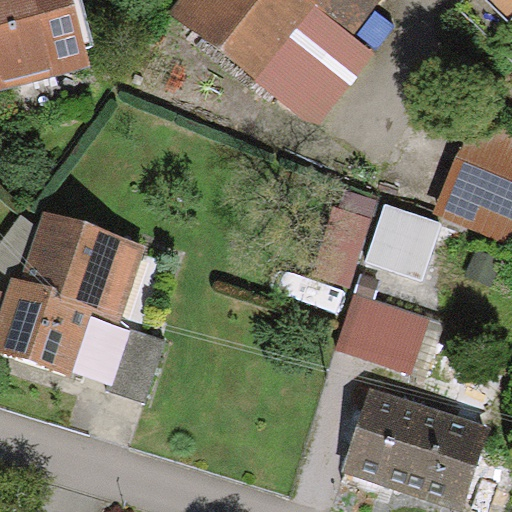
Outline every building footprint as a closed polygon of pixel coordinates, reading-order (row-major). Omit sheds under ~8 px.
[(65,0),(0,0),(0,65),(77,47),(65,0)] [(188,0),(182,8),(252,66),(307,0),(314,0),(341,22),(359,0),(188,0)] [(511,0),(455,0),(504,47),(511,38),(511,0)] [(511,127),(471,111),(432,202),(511,236),(511,127)] [(361,197),(323,183),(295,258),(333,272),(361,197)] [(442,221),(385,201),(363,265),(420,284),(442,221)] [(40,219),(19,270),(0,317),(0,342),(59,367),(86,303),(109,312),(139,239),(47,202),(40,219)] [(0,261),(19,270),(40,219),(16,209),(0,247),(0,261)] [(430,312),(351,283),(329,340),(448,384),(459,353),(420,339),(430,312)] [(160,326),(125,314),(106,370),(140,382),(160,326)] [(482,425),(365,385),(342,454),(459,494),(482,425)]
